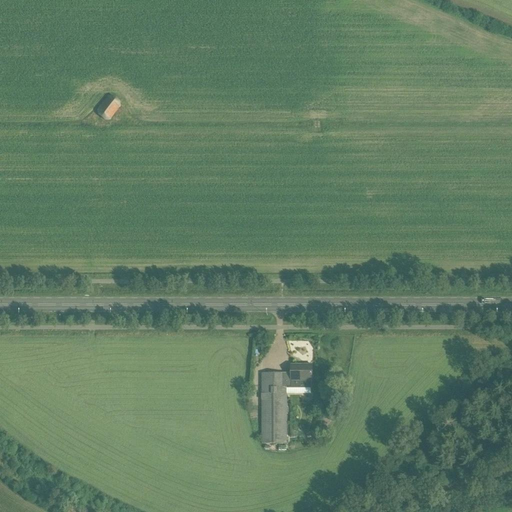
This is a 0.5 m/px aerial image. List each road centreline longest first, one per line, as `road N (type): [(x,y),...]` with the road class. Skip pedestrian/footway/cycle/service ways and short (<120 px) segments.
road 1 (primary): [(511,305),(0,305)]
road 2 (track): [(368,511),(511,474)]
road 3 (track): [(328,0),(318,127)]
